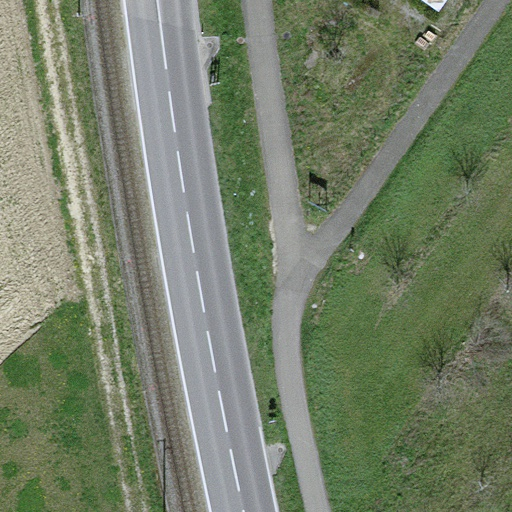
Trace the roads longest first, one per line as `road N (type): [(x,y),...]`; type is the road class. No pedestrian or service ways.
road 1 (track): [(150,511),(58,0)]
road 2 (secondary): [(240,511),(158,0)]
road 3 (track): [(489,0),(291,277)]
road 4 (track): [(317,511),(296,397),(291,277)]
